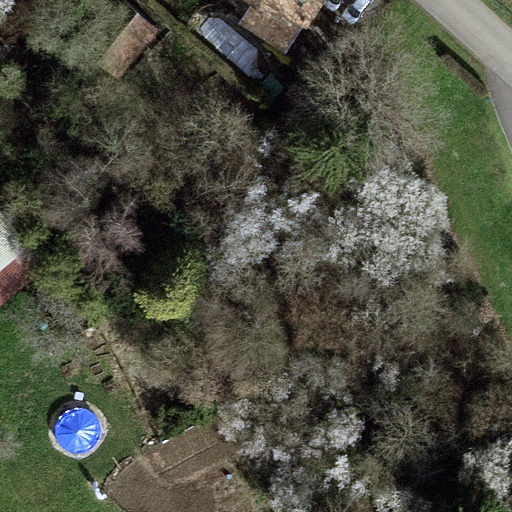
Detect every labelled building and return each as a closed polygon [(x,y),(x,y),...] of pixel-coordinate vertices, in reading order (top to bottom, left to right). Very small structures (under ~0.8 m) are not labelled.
[(124,0),(111,0),(79,39),(115,72),(156,27),(124,0)] [(262,0),(266,2),(294,22),(299,25),(315,0),(262,0)] [(254,17),(281,39),(294,22),(266,2),(254,17)] [(0,295),(29,270),(6,245),(19,233),(0,212),(0,295)] [(48,430),(80,454),(107,419),(75,394),(48,430)] [(232,437),(178,468),(195,498),(249,467),(232,437)]
